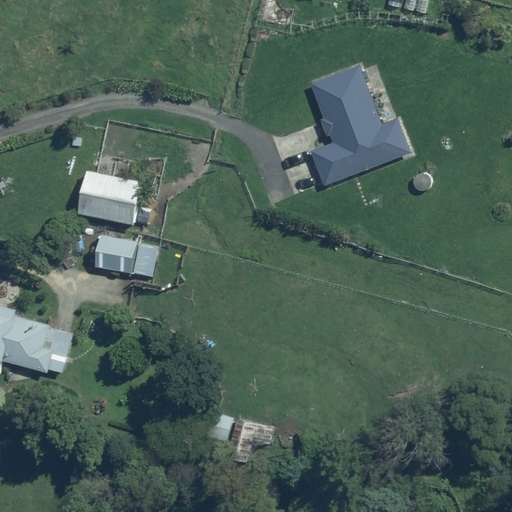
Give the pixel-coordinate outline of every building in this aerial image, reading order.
[(398,117),(375,63),(366,67),(362,59),(310,81),(325,117),(270,139),(295,199),(326,186),(327,189),(416,152),(401,116),(398,117)] [(146,183),(88,173),(80,216),(138,226),(146,183)] [(99,268),(157,280),(164,249),(144,245),(145,237),(107,229),(99,268)] [(0,377),(3,379),(8,364),(51,376),(53,371),(66,374),(77,335),(17,318),(19,311),(0,306),(0,377)] [(228,445),(237,420),(218,413),(209,438),(228,445)] [(266,469),(274,427),(238,419),(230,462),(266,469)]
